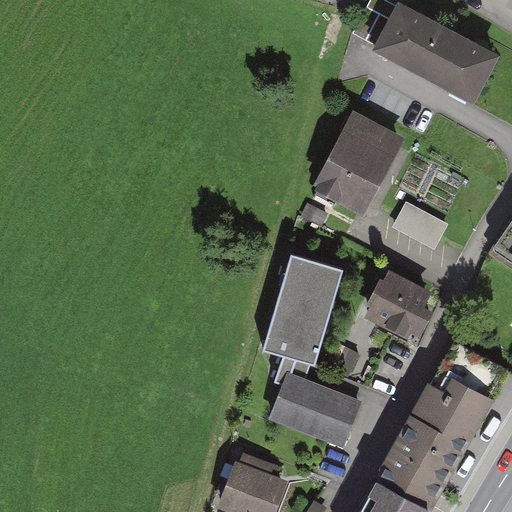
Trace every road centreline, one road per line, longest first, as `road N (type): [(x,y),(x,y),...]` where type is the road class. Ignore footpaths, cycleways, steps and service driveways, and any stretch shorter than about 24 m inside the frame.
road 1 (residential): [(337,511),(409,395),(478,248),(511,197)]
road 2 (unknown): [(511,136),(299,10)]
road 3 (unknown): [(478,248),(370,192)]
